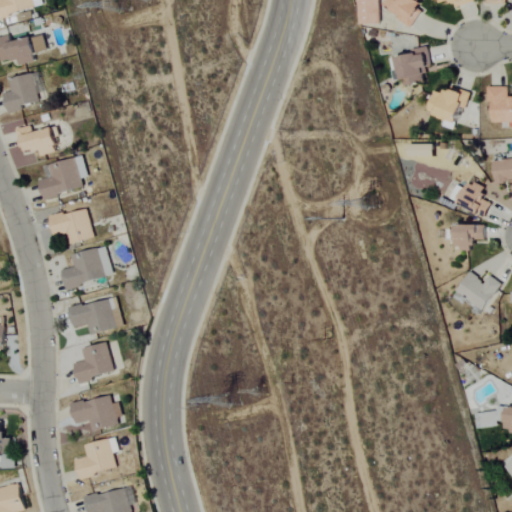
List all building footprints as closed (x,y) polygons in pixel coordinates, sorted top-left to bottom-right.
[(0,0),(0,17),(45,7),(43,0),(0,0)] [(361,0),(362,25),(382,24),(381,0),(361,0)] [(421,0),(392,0),(389,5),(402,14),(398,19),(413,28),(426,8),(420,3),(421,0)] [(476,2),(475,0),(440,0),(442,5),(455,0),(456,0),(459,8),(476,2)] [(0,38),(0,48),(4,63),(20,59),(22,65),(37,61),(36,54),(49,51),(45,35),(14,42),(12,35),(0,38)] [(400,57),(405,86),(430,82),(428,68),(433,67),(430,47),(413,50),(413,55),(400,57)] [(11,80),(14,92),(6,94),(11,112),(42,104),(39,93),(42,92),(37,73),(11,80)] [(472,93),(455,87),(452,94),(438,89),(430,113),(447,119),(444,126),(458,131),(472,93)] [(495,124),(511,124),(511,98),(511,99),(511,88),(490,87),(490,102),(495,102),(495,124)] [(19,130),(25,154),(43,151),(44,156),(62,152),(57,128),(34,133),(33,127),(19,130)] [(439,145),(413,144),(412,157),(438,157),(439,145)] [(49,179),(41,181),(47,200),(85,189),(76,158),(46,168),(49,179)] [(498,184),(511,182),(511,160),(496,161),(498,184)] [(488,218),(495,204),(485,199),(489,191),(472,182),(461,204),(488,218)] [(52,218),(56,237),(70,233),(73,244),(96,239),(89,209),(52,218)] [(459,250),(477,250),(477,240),(488,241),(488,226),(459,225),(459,250)] [(64,270),(68,288),(115,279),(110,248),(74,255),(76,268),(64,270)] [(504,284),(492,277),(488,283),(472,274),(459,295),(487,312),(504,284)] [(72,309),(76,328),(90,325),(93,335),(122,328),(115,298),(72,309)] [(0,349),(7,350),(8,326),(0,326),(0,349)] [(82,383),(118,372),(109,343),(85,350),(88,361),(76,364),(82,383)] [(73,406),(78,425),(92,421),(95,433),(121,425),(112,396),(73,406)] [(478,414),(480,428),(510,425),(511,435),(511,409),(499,411),(500,412),(478,414)] [(0,456),(12,457),(13,439),(7,439),(8,423),(0,422),(0,456)] [(119,470),(116,454),(122,453),(118,439),(87,446),(90,458),(78,460),(82,478),(119,470)] [(25,511),(29,511),(24,484),(0,488),(0,511),(25,511)] [(87,499),(90,511),(135,511),(130,488),(87,499)]
